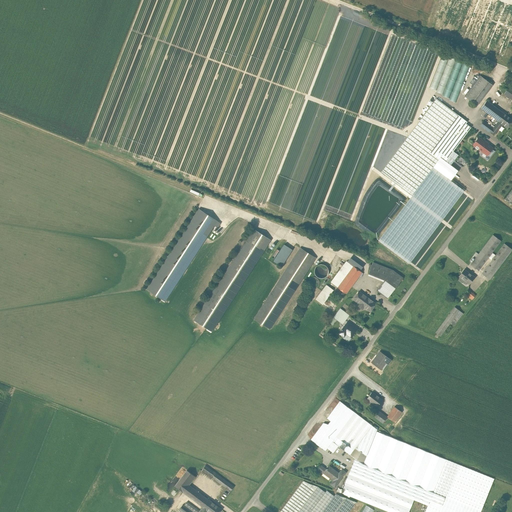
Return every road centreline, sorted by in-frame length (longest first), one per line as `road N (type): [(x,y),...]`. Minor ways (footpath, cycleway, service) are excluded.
road 1 (residential): [(243,511),(511,155)]
road 2 (track): [(511,70),(335,0)]
road 3 (unknown): [(302,232),(422,276)]
